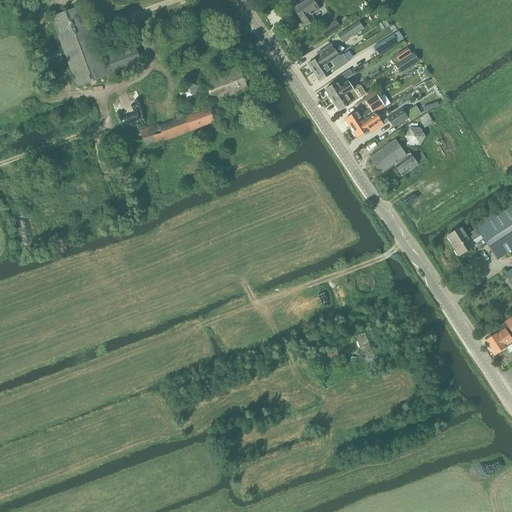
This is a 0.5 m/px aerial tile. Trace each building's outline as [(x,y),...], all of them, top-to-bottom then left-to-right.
[(314,0),(303,0),(293,7),(306,26),(315,20),(312,16),(321,10),(314,0)] [(80,3),(50,14),(77,85),(107,74),(80,3)] [(325,37),(340,28),(336,21),(321,31),(325,37)] [(135,48),(104,60),(110,76),(141,65),(135,48)] [(349,50),(337,58),(342,67),(355,58),(349,50)] [(308,64),(313,72),(333,60),(328,51),(308,64)] [(407,58),(395,66),(402,77),(414,69),(407,58)] [(333,60),(313,72),(320,82),(339,69),(333,60)] [(229,71),(201,82),(209,103),(234,94),(234,93),(239,91),(241,92),(244,91),(245,89),(248,88),(239,66),(229,70),(229,71)] [(334,103),(354,90),(348,82),(340,87),(337,82),(325,90),(334,103)] [(184,104),(194,106),(201,98),(199,88),(188,86),(181,93),(184,104)] [(359,98),(354,90),(334,103),(340,112),(359,98)] [(365,101),(370,109),(374,114),(384,107),(384,106),(375,93),(365,101)] [(184,116),(185,118),(189,130),(212,122),(214,122),(208,108),(184,116)] [(424,108),(416,114),(425,129),(434,124),(424,108)] [(345,120),(351,129),(374,114),(370,109),(361,116),(358,112),(345,120)] [(402,110),(388,119),(393,127),(407,118),(402,110)] [(374,114),(351,129),(357,137),(370,129),(368,126),(378,120),(374,114)] [(185,118),(184,116),(159,125),(158,123),(141,128),(147,145),(189,130),(185,118)] [(419,131),(411,131),(407,138),(411,146),(420,145),(424,138),(419,131)] [(396,141),(370,159),(380,173),(406,155),(396,141)] [(418,164),(411,155),(396,166),(402,176),(418,164)] [(511,201),(506,205),(474,226),(476,229),(480,236),(496,261),(511,250),(511,201)] [(473,247),(470,243),(480,236),(476,229),(466,236),(461,228),(447,236),(455,248),(454,249),(459,256),(473,247)] [(367,287),(367,286),(366,283),(364,280),(362,278),(358,277),(356,277),(354,278),(351,279),(350,281),(349,282),(348,286),(349,290),(350,293),(353,295),(355,296),(357,296),(360,295),(364,294),(366,291),(367,287)] [(496,335),(487,341),(495,354),(505,347),(506,348),(511,344),(511,340),(508,335),(511,332),(506,322),(493,331),(496,335)]
